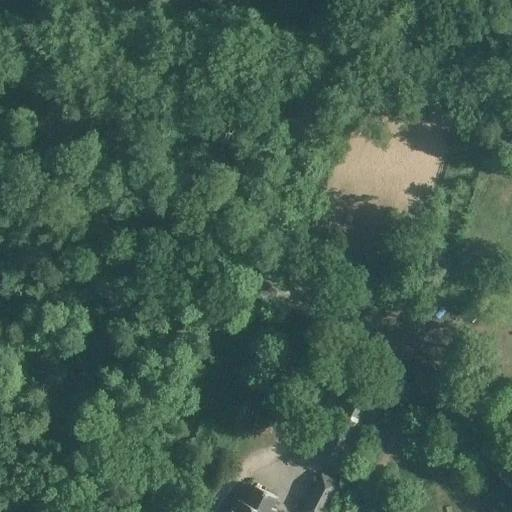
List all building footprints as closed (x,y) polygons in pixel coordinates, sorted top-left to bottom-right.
[(294,340),(285,357),(306,369),(316,352),(294,340)] [(408,369),(416,377),(414,378),(511,483),(511,451),(430,363),(429,364),(421,356),(408,369)] [(317,457),(349,473),(396,379),(380,371),(367,396),(352,388),(317,457)] [(322,474),(301,511),(327,511),(342,485),(322,474)] [(275,511),(276,510),(272,508),(278,497),(256,486),(247,503),(239,499),(237,503),(231,511),(275,511)]
